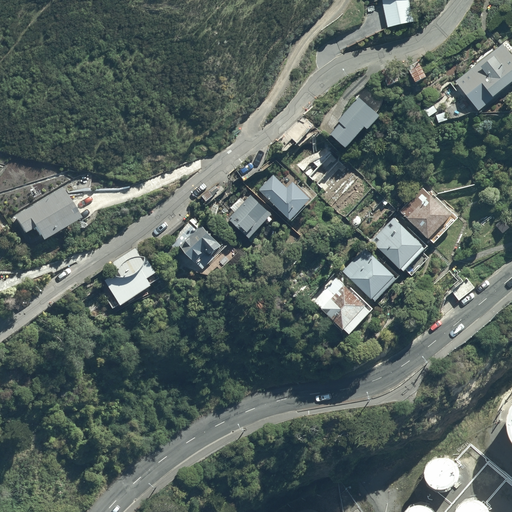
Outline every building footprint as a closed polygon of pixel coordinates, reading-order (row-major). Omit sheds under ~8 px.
[(380,0),(381,2),(383,2),(388,32),(413,28),(409,2),(408,0),(380,0)] [(511,57),(503,46),(455,85),(478,113),(511,86),(511,57)] [(419,67),(409,73),(416,87),(426,82),(419,67)] [(378,124),(357,102),(337,124),(340,126),(330,138),(345,158),(364,137),(366,139),(378,124)] [(273,174),(258,190),(293,230),(314,207),(294,185),(287,191),(273,174)] [(64,191),(14,219),(24,239),(35,234),(42,249),(81,226),(64,191)] [(422,191),(399,215),(428,248),(429,247),(431,250),(452,228),(422,191)] [(252,197),(229,222),(251,247),(273,222),(252,197)] [(171,259),(181,249),(196,267),(200,263),(201,265),(199,268),(204,273),(224,253),(193,217),(190,220),(192,222),(162,250),(171,259)] [(396,219),(372,244),(400,277),(401,276),(403,278),(406,275),(411,280),(428,261),(399,225),(400,224),(396,219)] [(365,251),(341,273),(371,306),(373,304),(375,307),(395,286),(365,251)] [(110,292),(104,298),(113,312),(119,308),(122,313),(152,294),(149,291),(161,283),(148,262),(143,261),(138,252),(113,265),(119,276),(105,283),(110,292)] [(338,278),(314,302),(342,336),(343,336),(348,341),(372,315),(338,278)] [(461,480),(462,478),(462,476),(462,474),(462,471),(462,469),(461,467),(460,465),(459,463),(457,462),(455,460),(454,459),(452,458),(449,457),(447,457),(445,457),(443,457),(441,457),(439,458),(437,459),(435,460),(433,462),(432,464),(430,465),(429,467),(429,470),(428,472),(428,474),(428,477),(429,479),(430,481),(431,483),(433,485),(435,487),(437,488),(439,489),(441,490),(443,491),(446,491),(448,490),(450,490),(453,489),(455,488),(457,486),(458,484),(460,482),(461,480)] [(490,511),(488,509),(487,507),(485,506),(483,505),(481,504),(479,503),(477,502),(475,502),(473,503),(470,503),(468,504),(466,505),(465,506),(463,508),(462,510),(461,511),(460,511),(490,511)]
